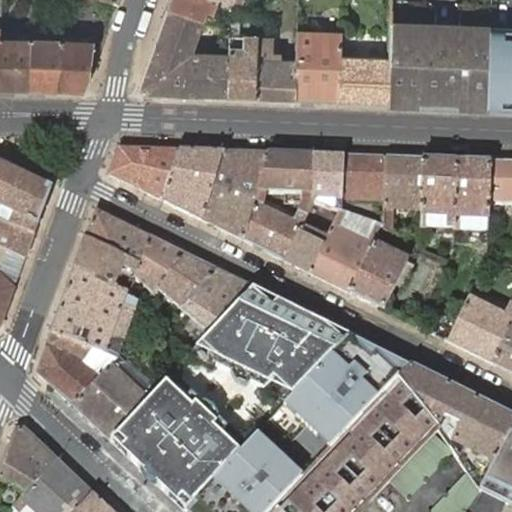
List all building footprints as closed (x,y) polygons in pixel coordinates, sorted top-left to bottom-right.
[(170,0),(168,9),(205,22),(208,11),(211,5),(216,6),(232,12),(232,3),(222,0),(170,0)] [(244,0),(242,7),(249,9),(252,2),(246,0),(244,0)] [(144,96),(228,99),(229,54),(194,54),(204,24),(205,22),(168,9),(139,90),(144,96)] [(229,54),(228,99),(255,100),(258,39),(239,38),(239,25),(231,24),(229,54)] [(442,25),(391,24),(390,58),(388,104),(438,106),(442,25)] [(449,26),(442,25),(438,106),(445,106),(488,108),(491,28),(449,26)] [(511,28),(491,28),(488,108),(511,109),(511,28)] [(296,101),(339,102),(340,56),(341,34),(298,31),(297,52),(296,101)] [(258,39),(255,100),(296,101),(297,52),(280,51),(280,60),(273,59),(275,38),(258,38),(258,39)] [(0,89),(28,91),(31,42),(0,40),(0,89)] [(57,92),(62,44),(31,42),(28,91),(57,92)] [(94,45),(62,44),(57,92),(85,93),(89,79),(94,45)] [(339,102),(388,104),(390,58),(340,56),(339,102)] [(109,176),(162,202),(179,152),(119,149),(109,176)] [(179,152),(162,202),(202,222),(213,187),(223,152),(179,152)] [(267,154),(223,152),(213,187),(255,200),(267,154)] [(314,203),(313,203),(312,156),(267,154),(255,200),(243,243),(283,263),(303,225),(314,203)] [(343,157),(312,156),(313,203),(314,203),(340,212),(340,211),(341,200),(343,157)] [(385,159),(343,157),(341,200),(350,201),(376,202),(383,202),(385,159)] [(423,160),(385,159),(383,202),(383,208),(421,210),(423,160)] [(455,161),(423,160),(421,210),(421,216),(454,218),(454,217),(455,161)] [(454,218),(454,230),(459,230),(482,231),(486,231),(487,219),(487,204),(488,163),(455,161),(454,217),(454,218)] [(511,163),(488,163),(487,204),(511,204),(511,163)] [(51,189),(0,164),(0,207),(1,208),(10,213),(5,225),(34,236),(51,189)] [(213,187),(202,222),(243,243),(255,200),(213,187)] [(10,213),(1,208),(0,211),(0,216),(4,218),(2,223),(5,225),(10,213)] [(328,238),(309,275),(349,295),(373,247),(382,227),(383,226),(340,211),(340,212),(328,238)] [(138,266),(150,238),(96,212),(86,239),(138,266)] [(25,259),(34,236),(5,225),(2,223),(0,222),(0,247),(16,255),(25,259)] [(303,225),(283,263),(309,275),(328,238),(303,225)] [(151,295),(184,256),(150,238),(138,266),(135,274),(134,279),(149,292),(151,295)] [(135,274),(138,266),(86,239),(75,268),(114,289),(123,269),(135,274)] [(0,329),(15,289),(0,275),(0,265),(8,257),(14,260),(16,255),(0,247),(0,329)] [(373,247),(349,295),(383,312),(407,264),(373,247)] [(8,257),(0,265),(0,275),(15,289),(25,259),(16,255),(14,260),(8,257)] [(181,313),(216,271),(184,256),(151,295),(156,299),(160,294),(181,313)] [(133,317),(137,303),(124,297),(125,294),(114,289),(75,268),(51,334),(95,351),(117,360),(122,345),(111,341),(121,313),(133,317)] [(186,317),(209,336),(251,289),(216,271),(181,313),(178,317),(183,321),(186,317)] [(194,351),(190,355),(288,405),(350,338),(251,289),(209,336),(194,351)] [(470,294),(446,344),(492,367),(511,325),(511,307),(510,307),(504,320),(475,305),(479,298),(470,294)] [(122,345),(133,317),(121,313),(111,341),(122,345)] [(511,325),(492,367),(511,376),(511,325)] [(38,375),(73,408),(101,379),(118,360),(117,360),(95,351),(51,334),(37,373),(38,375)] [(190,508),(186,511),(272,511),(275,509),(398,380),(409,368),(350,338),(288,405),(240,455),(190,508)] [(109,442),(115,436),(155,393),(148,387),(142,394),(118,372),(125,365),(119,359),(118,360),(101,379),(73,408),(109,442)] [(142,394),(148,387),(138,378),(135,375),(125,365),(118,372),(142,394)] [(511,418),(409,368),(398,380),(438,428),(444,417),(461,425),(449,450),(457,462),(464,448),(493,463),(511,424),(511,418)] [(275,509),(272,511),(362,511),(391,482),(438,433),(440,431),(438,428),(398,380),(275,509)] [(172,491),(190,508),(240,455),(221,437),(227,430),(190,395),(183,401),(164,384),(155,393),(115,436),(133,454),(128,459),(167,496),(172,491)] [(511,424),(493,463),(483,483),(510,496),(507,502),(511,503),(511,424)] [(16,431),(0,474),(0,481),(13,485),(24,496),(57,460),(23,429),(16,431)] [(438,433),(391,482),(409,503),(453,457),(449,450),(438,433)] [(109,442),(128,459),(133,454),(115,436),(109,442)] [(22,498),(12,509),(15,511),(75,511),(92,494),(57,460),(24,496),(22,498)] [(463,479),(445,499),(458,511),(466,511),(479,492),(467,476),(463,479)] [(483,483),(479,492),(506,505),(507,502),(510,496),(483,483)] [(167,496),(183,511),(186,511),(190,508),(172,491),(167,496)] [(111,511),(92,494),(75,511),(111,511)] [(458,511),(445,499),(432,511),(458,511)]
